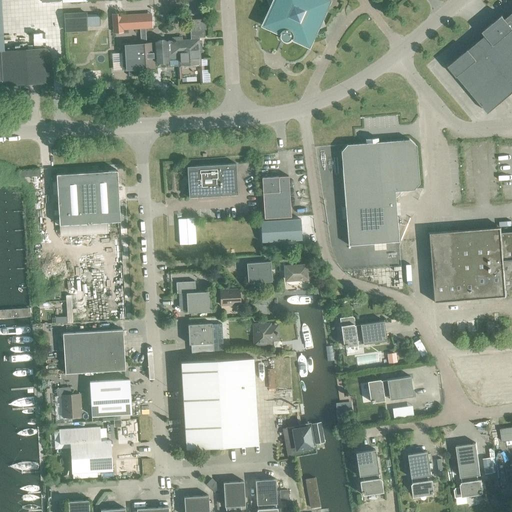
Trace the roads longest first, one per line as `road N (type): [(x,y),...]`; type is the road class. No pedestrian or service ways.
road 1 (unclassified): [(469,415),(416,319),(396,298),(336,274),(322,245),(300,107)]
road 2 (unclassified): [(158,472),(140,124)]
road 3 (unclassified): [(0,134),(140,124)]
road 4 (unclassified): [(158,472),(273,468),(289,481)]
